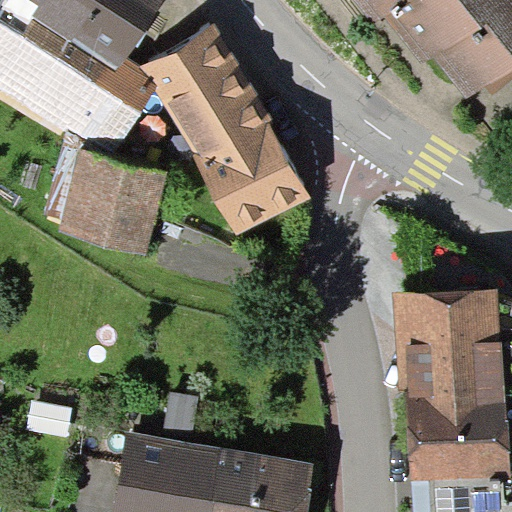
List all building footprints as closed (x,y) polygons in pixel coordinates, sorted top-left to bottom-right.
[(0,0),(0,87),(64,128),(92,150),(110,123),(117,128),(146,83),(113,60),(150,0),(0,0)] [(467,81),(511,45),(511,0),(368,0),(376,10),(387,1),(426,50),(436,41),(467,81)] [(298,187),(299,187),(204,25),(142,62),(195,147),(192,149),(231,224),(298,187)] [(151,166),(92,150),(64,128),(40,213),(70,221),(69,223),(132,240),(151,166)] [(401,295),(413,474),(420,473),(498,468),(500,495),(511,494),(511,296),(487,290),(401,295)] [(162,430),(182,433),(188,398),(168,395),(162,430)] [(293,511),(301,464),(127,437),(115,511),(293,511)] [(511,511),(511,494),(500,495),(498,468),(420,473),(422,511),(511,511)]
